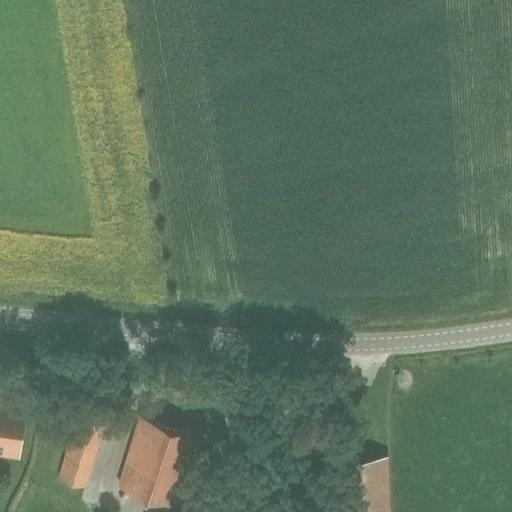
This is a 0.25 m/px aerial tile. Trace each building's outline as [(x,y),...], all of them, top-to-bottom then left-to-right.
[(154,384),(236,416),(245,394),(163,362),(154,384)] [(450,369),(430,371),(432,398),(451,396),(450,369)] [(379,388),(405,388),(405,372),(379,371),(379,388)] [(60,471),(90,479),(111,401),(80,393),(60,471)] [(28,398),(0,394),(0,453),(20,456),(28,398)] [(141,415),(120,484),(179,502),(200,434),(141,415)] [(332,456),(333,511),(391,511),(390,454),(332,456)]
